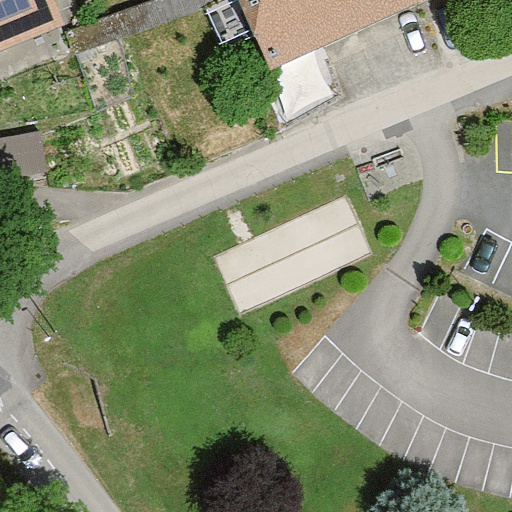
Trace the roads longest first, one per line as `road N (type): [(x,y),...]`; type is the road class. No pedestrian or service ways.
road 1 (unclassified): [(511,61),(29,260),(0,294)]
road 2 (tertiary): [(88,511),(0,403)]
